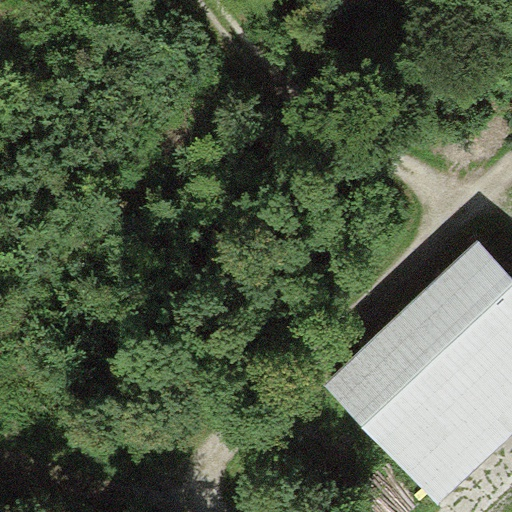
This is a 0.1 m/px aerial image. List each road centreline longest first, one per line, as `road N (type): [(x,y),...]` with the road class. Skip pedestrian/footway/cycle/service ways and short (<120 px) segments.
road 1 (track): [(148,511),(511,163)]
road 2 (track): [(473,199),(293,101),(215,0)]
road 3 (track): [(148,511),(0,460)]
